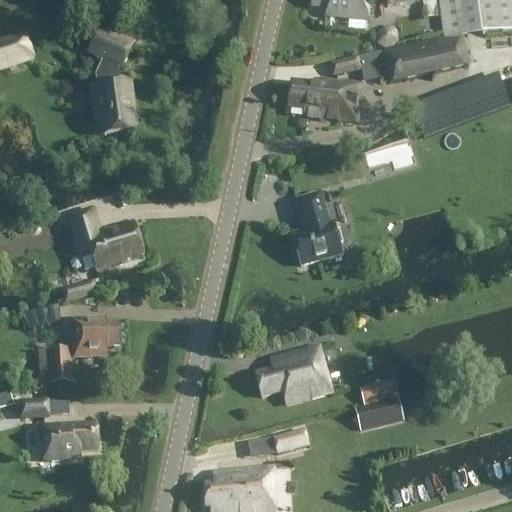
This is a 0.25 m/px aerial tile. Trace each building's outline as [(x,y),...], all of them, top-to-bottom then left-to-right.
[(368,0),(311,0),(310,9),(325,11),(324,19),(367,23),(368,0)] [(511,0),(437,0),(443,41),(325,68),(327,80),(384,67),(388,86),(466,69),(459,39),(505,35),(511,34),(511,0)] [(384,0),(386,9),(423,3),(422,0),(384,0)] [(104,90),(92,91),(96,124),(101,124),(103,139),(135,135),(132,112),(127,112),(124,87),(119,88),(117,69),(122,71),(132,47),(99,33),(89,57),(109,66),(103,80),(104,90)] [(0,41),(0,74),(33,64),(24,34),(0,41)] [(321,89),(290,85),(287,111),(319,115),(318,121),(356,125),(361,87),(321,82),(321,89)] [(420,134),(477,113),(507,102),(500,82),(470,93),(413,114),(420,134)] [(364,156),(368,170),(391,163),(394,172),(415,166),(409,144),(364,156)] [(333,226),(328,228),(319,197),(296,204),(305,234),(292,238),(300,269),(341,257),(333,226)] [(142,260),(133,229),(99,239),(92,214),(67,221),(78,260),(91,256),(96,276),(127,267),(126,265),(142,260)] [(60,291),(64,306),(98,296),(93,281),(60,291)] [(100,321),(71,322),(72,362),(106,360),(106,352),(120,352),(119,327),(101,328),(100,321)] [(331,396),(319,350),(270,363),(273,372),(255,377),(261,400),(282,394),(286,408),(331,396)] [(47,354),(48,387),(72,386),(70,353),(47,354)] [(359,390),(363,408),(398,399),(394,381),(368,388),(359,390)] [(10,393),(0,395),(0,411),(14,407),(10,393)] [(360,434),(373,431),(404,424),(403,421),(398,400),(363,408),(355,410),(360,434)] [(19,405),(20,422),(49,421),(48,404),(19,405)] [(95,426),(40,429),(42,464),(79,462),(79,454),(97,453),(95,426)] [(272,441),(277,458),(308,450),(303,432),(272,441)] [(274,511),(273,469),(217,475),(217,487),(205,488),(205,511),(211,511),(274,511)]
